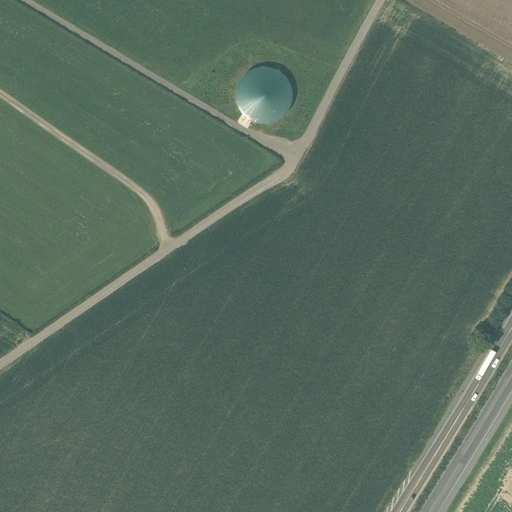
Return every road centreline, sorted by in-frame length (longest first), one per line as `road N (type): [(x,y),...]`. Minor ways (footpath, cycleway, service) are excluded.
road 1 (track): [(0,369),(291,172),(383,0)]
road 2 (track): [(297,158),(30,0)]
road 3 (track): [(172,248),(158,205),(0,95)]
road 4 (motorway): [(511,319),(397,511)]
road 5 (motorway): [(432,511),(511,377)]
